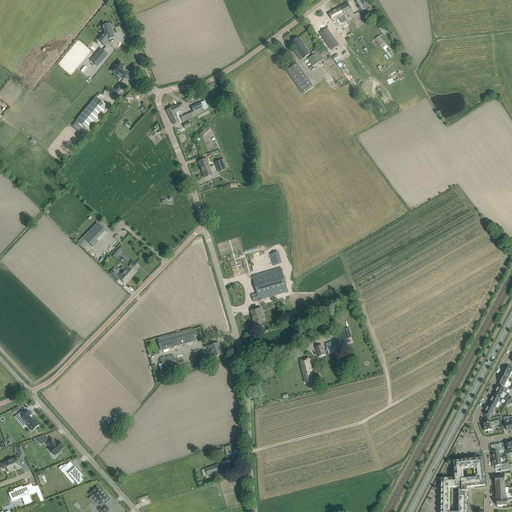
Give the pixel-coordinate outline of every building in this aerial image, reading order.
[(370,4),(366,0),(356,0),(363,9),(370,4)] [(353,12),(348,3),(339,7),(344,16),(353,12)] [(334,22),(344,16),(339,7),(329,13),(334,22)] [(108,32),(104,37),(102,36),(102,37),(100,41),(103,44),(106,47),(108,43),(107,40),(115,37),(110,23),(102,26),(102,27),(103,29),(103,30),(107,29),(108,32)] [(353,23),(348,27),(352,32),(357,28),(355,26),(353,23)] [(327,28),(321,33),(332,48),(338,44),(327,28)] [(380,35),(375,39),(380,46),(385,42),(380,35)] [(301,60),(310,54),(298,38),(292,42),(296,48),(294,50),(301,60)] [(101,49),(91,60),(97,67),(107,55),(101,49)] [(318,52),(308,59),(313,66),(323,60),(318,52)] [(129,73),(122,68),(125,65),(119,61),(111,71),(115,75),(116,73),(123,80),(129,73)] [(297,64),(287,71),(304,94),(313,87),(297,64)] [(106,87),(105,91),(116,94),(122,87),(119,85),(115,90),(106,87)] [(88,130),(101,114),(107,107),(95,97),(76,120),(88,130)] [(204,101),(191,107),(193,111),(195,115),(204,111),(208,108),(204,101)] [(183,107),(181,103),(166,111),(170,118),(176,115),(175,113),(181,110),(180,108),(183,107)] [(191,112),(180,117),(183,122),(193,117),(191,112)] [(179,122),(176,115),(170,118),(173,125),(179,122)] [(207,127),(200,134),(202,136),(209,130),(207,127)] [(207,159),(198,162),(204,178),(212,175),(207,163),(208,162),(207,159)] [(224,159),(215,163),(218,173),(228,169),(224,159)] [(83,237),(93,247),(107,233),(97,223),(83,237)] [(82,238),(77,244),(80,247),(86,241),(82,238)] [(273,265),(282,264),(280,252),(271,254),(273,265)] [(120,262),(127,269),(133,275),(136,271),(135,271),(139,267),(132,261),(130,264),(123,258),(120,262)] [(281,268),(252,276),(257,293),(251,295),(253,302),(288,292),(281,268)] [(133,275),(127,269),(120,278),(111,270),(108,274),(116,283),(120,279),(125,284),(133,275)] [(260,308),(251,311),(254,321),(253,321),(255,327),(261,325),(261,327),(264,326),(265,325),(264,323),(263,322),(261,314),(262,313),(260,308)] [(347,326),(355,324),(350,309),(342,311),(347,326)] [(195,328),(157,338),(160,350),(195,341),(199,340),(195,328)] [(327,343),(325,344),(329,353),(343,348),(342,345),(351,342),(350,339),(352,338),(348,329),(344,330),(340,332),(342,337),(339,338),(340,339),(337,340),(327,343)] [(213,357),(222,354),(221,354),(219,347),(220,347),(219,343),(208,346),(209,350),(211,350),(213,357)] [(322,346),(316,348),(319,357),(325,355),(322,346)] [(161,359),(164,371),(176,368),(173,356),(161,359)] [(307,358),(300,359),(301,367),(305,383),(310,382),(311,387),(315,386),(313,381),(314,381),(310,362),(309,358),(307,358)] [(511,379),(504,375),(499,384),(504,387),(507,381),(511,383),(511,379)] [(494,395),(500,398),(505,388),(499,385),(494,395)] [(494,395),(489,404),(495,408),(500,398),(494,395)] [(483,414),(484,415),(490,418),(495,408),(489,404),(483,414)] [(19,419),(21,418),(32,431),(39,424),(28,411),(25,414),(22,411),(16,416),(19,419)] [(490,418),(484,415),(486,423),(483,423),(484,431),(488,431),(488,434),(492,433),(492,430),(493,430),(492,426),(499,425),(499,421),(490,422),(490,418)] [(55,455),(57,453),(58,455),(61,452),(60,451),(64,447),(58,441),(55,443),(51,438),(45,443),(50,448),(49,449),(55,455)] [(492,452),(494,459),(500,458),(499,451),(504,450),(504,448),(501,448),(500,444),(492,445),(493,449),(492,449),(493,452),(492,452)] [(3,469),(7,468),(8,472),(20,467),(19,464),(17,458),(5,463),(1,464),(3,469)] [(454,475),(455,479),(441,478),(440,511),(466,511),(467,492),(467,488),(485,486),(482,458),(453,461),(455,475),(454,475)] [(501,465),(500,458),(494,459),(495,466),(496,469),(500,468),(501,472),(509,470),(508,465),(508,463),(501,465)] [(227,473),(234,470),(232,464),(233,464),(232,460),(222,463),(224,471),(226,470),(227,473)] [(77,485),(82,481),(82,480),(80,478),(80,477),(81,477),(82,476),(75,468),(71,471),(65,464),(62,467),(61,466),(58,468),(66,477),(69,474),(77,484),(77,485)] [(207,475),(207,476),(220,472),(218,465),(201,471),(203,476),(207,475)] [(14,491),(8,493),(9,496),(10,496),(11,497),(14,496),(16,500),(21,498),(23,498),(25,504),(24,504),(25,505),(32,502),(31,502),(30,501),(30,500),(29,497),(28,497),(28,495),(30,494),(31,495),(36,493),(34,486),(32,487),(31,484),(28,486),(29,488),(24,490),(22,486),(13,490),(14,491)] [(97,487),(97,488),(90,494),(89,494),(90,495),(91,496),(89,499),(92,502),(94,500),(99,505),(99,506),(100,505),(102,507),(98,510),(99,511),(107,511),(110,510),(105,505),(104,505),(102,503),(107,499),(107,498),(98,488),(97,487)]
